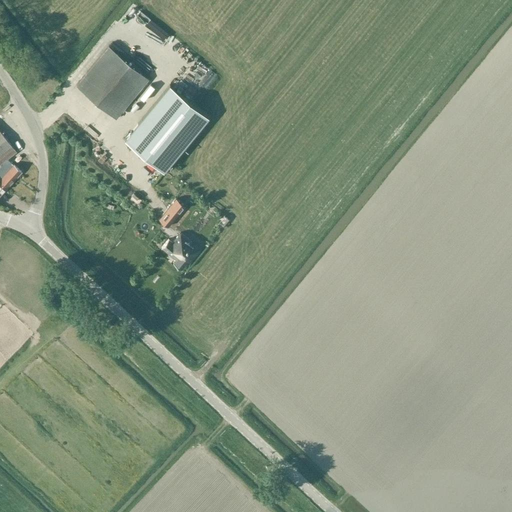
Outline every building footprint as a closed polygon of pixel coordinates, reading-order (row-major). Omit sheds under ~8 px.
[(116,117),(149,77),(110,44),(77,84),(116,117)] [(208,116),(169,84),(125,139),(164,171),(208,116)] [(0,163),(9,157),(16,151),(0,129),(0,163)] [(14,164),(9,157),(0,163),(0,179),(7,186),(22,170),(14,164)] [(133,180),(129,185),(142,196),(146,191),(133,180)] [(185,205),(176,198),(159,218),(168,226),(185,205)] [(181,267),(186,262),(188,264),(197,252),(189,245),(191,242),(180,232),(172,242),(169,239),(168,239),(161,247),(162,248),(162,247),(176,259),(174,261),(173,262),(181,268),(181,267)]
